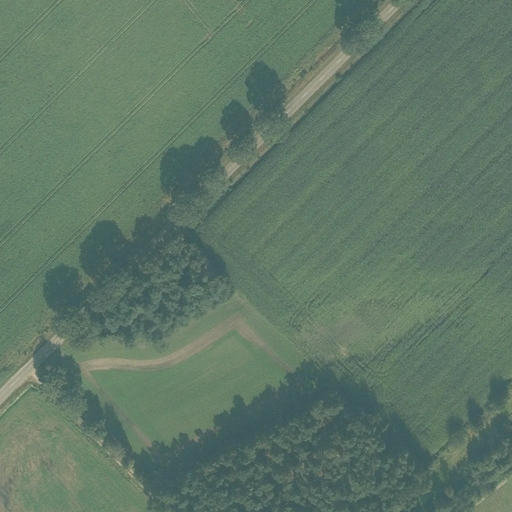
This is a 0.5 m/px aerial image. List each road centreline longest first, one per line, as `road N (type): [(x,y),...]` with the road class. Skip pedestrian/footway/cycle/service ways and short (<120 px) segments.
road 1 (unclassified): [(0,396),(401,0)]
road 2 (track): [(170,511),(28,369)]
